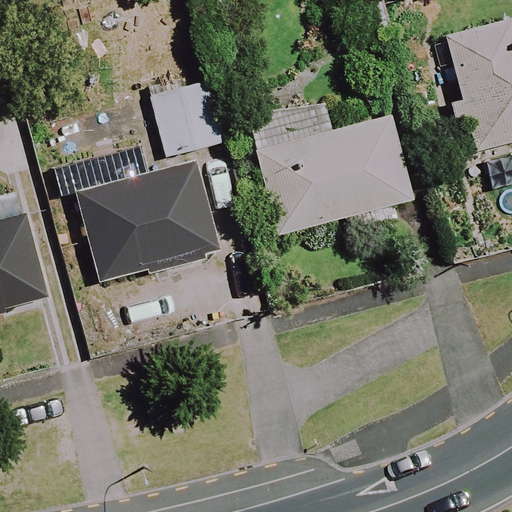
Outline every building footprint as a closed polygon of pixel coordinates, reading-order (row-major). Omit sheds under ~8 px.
[(389,35),(378,0),(327,0),(343,49),(389,35)] [(511,144),(511,27),(444,42),(467,154),(511,144)] [(219,148),(206,82),(147,94),(160,160),(219,148)] [(302,137),(296,111),(245,124),(273,238),(407,205),(386,117),(302,137)] [(229,256),(206,160),(71,192),(94,288),(229,256)] [(0,314),(33,307),(41,305),(38,288),(16,190),(0,193),(0,314)] [(123,315),(130,338),(173,324),(166,301),(123,315)]
